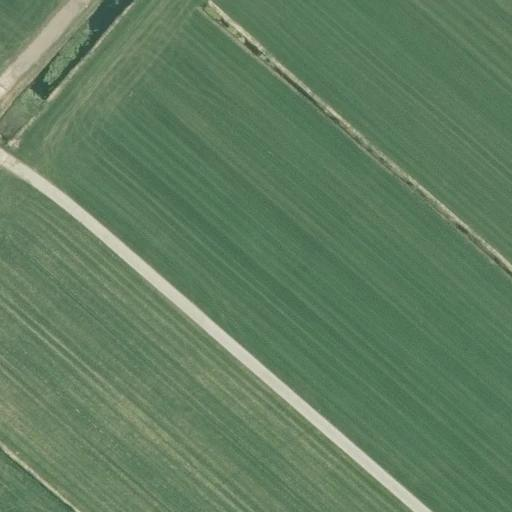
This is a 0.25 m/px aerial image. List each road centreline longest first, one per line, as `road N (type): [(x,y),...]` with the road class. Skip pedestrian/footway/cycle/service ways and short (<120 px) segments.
road 1 (track): [(422,511),(57,195),(0,155)]
road 2 (track): [(0,93),(81,0)]
